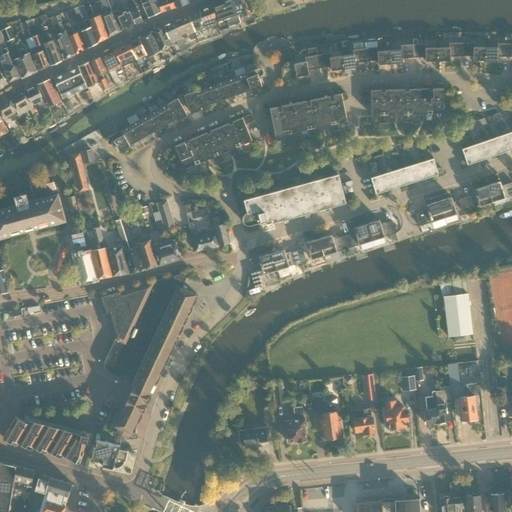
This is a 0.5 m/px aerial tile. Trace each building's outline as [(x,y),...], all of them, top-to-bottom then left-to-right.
[(100,0),(104,10),(111,7),(107,0),(100,0)] [(107,0),(111,7),(112,11),(118,9),(116,4),(118,3),(116,0),(107,0)] [(161,12),(156,0),(141,0),(149,17),(161,12)] [(174,0),(156,0),(161,12),(176,7),(174,0)] [(238,15),(240,15),(239,12),(237,13),(232,0),(229,0),(213,6),(220,29),(220,30),(241,23),(238,15)] [(239,12),(240,15),(241,18),(250,15),(244,0),(232,0),(237,13),(239,12)] [(85,7),(88,16),(89,19),(90,21),(98,43),(108,37),(100,15),(94,17),(92,13),(93,13),(90,5),(85,7)] [(122,30),(135,25),(143,21),(135,5),(120,12),(121,13),(116,16),(122,30)] [(88,16),(85,7),(84,7),(84,6),(74,9),(76,14),(79,13),(81,19),(88,16)] [(217,30),(220,29),(213,6),(199,11),(206,28),(206,27),(216,24),(217,30)] [(65,12),(68,19),(73,17),(71,10),(65,12)] [(101,14),(108,37),(121,31),(112,10),(101,14)] [(204,36),(209,35),(206,28),(199,11),(189,15),(199,36),(197,31),(202,29),(204,36)] [(39,17),(41,23),(49,20),(46,14),(39,17)] [(182,39),(189,36),(191,40),(199,36),(189,15),(174,22),(182,39)] [(39,34),(35,25),(33,19),(25,21),(31,37),(34,36),(37,46),(38,45),(40,51),(33,54),(39,70),(50,65),(39,34)] [(54,33),(49,20),(41,23),(44,31),(45,31),(49,41),(43,43),(51,65),(62,60),(55,42),(55,41),(52,34),(54,33)] [(86,22),(85,20),(78,23),(88,48),(98,43),(90,21),(86,22)] [(181,43),(183,48),(186,46),(185,43),(182,39),(174,22),(164,26),(171,44),(177,41),(179,44),(181,43)] [(73,33),(69,23),(64,25),(68,36),(76,54),(86,49),(79,31),(73,33)] [(160,50),(172,45),(163,26),(151,31),(160,50)] [(19,51),(16,43),(10,27),(2,30),(4,35),(2,36),(7,47),(8,47),(15,61),(14,62),(15,66),(16,65),(22,78),(37,71),(30,52),(22,56),(19,51)] [(75,54),(65,30),(54,35),(64,59),(75,54)] [(153,54),(160,50),(151,31),(139,37),(151,63),(156,60),(153,54)] [(129,42),(136,59),(144,55),(144,57),(143,57),(145,62),(149,60),(139,37),(129,42)] [(137,60),(136,59),(129,42),(114,50),(123,67),(137,60)] [(450,56),(462,56),(462,42),(449,43),(449,47),(438,47),(438,61),(450,60),(450,56)] [(486,60),(486,47),(474,47),(474,43),(462,42),(462,56),(473,56),(473,60),(486,60)] [(509,57),(510,43),(498,43),(497,47),(486,47),(486,60),(498,61),(498,56),(509,57)] [(403,58),(414,57),(413,44),(401,45),(401,49),(390,50),(391,63),(403,62),(403,58)] [(438,61),(438,47),(426,48),(426,44),(413,44),(414,57),(426,57),(426,61),(438,61)] [(391,63),(390,50),(378,51),(378,47),(365,48),(367,61),(378,60),(379,64),(391,63)] [(355,63),(367,61),(365,48),(353,50),(354,54),(342,56),(344,69),(356,67),(355,63)] [(103,55),(110,73),(116,69),(119,75),(125,72),(123,67),(114,50),(103,55)] [(8,52),(3,54),(5,59),(0,62),(10,82),(20,77),(14,64),(14,65),(8,52)] [(344,69),(342,56),(330,57),(330,53),(317,55),(320,68),(331,66),(332,70),(344,69)] [(308,70),(320,68),(317,55),(305,57),(306,61),(294,64),(297,76),(309,74),(308,70)] [(101,56),(90,61),(100,83),(101,85),(103,90),(109,87),(107,83),(110,82),(108,79),(106,80),(105,77),(104,78),(102,73),(107,70),(101,56)] [(100,83),(90,61),(79,66),(88,87),(100,83)] [(68,71),(77,91),(88,87),(78,66),(68,71)] [(246,73),(252,89),(264,85),(261,76),(263,74),(264,72),(263,70),(262,69),(261,68),(259,68),(246,73)] [(0,88),(8,83),(0,70),(0,88)] [(63,98),(77,91),(68,71),(53,77),(63,98)] [(253,91),(252,89),(246,73),(236,77),(241,93),(248,91),(248,93),(253,91)] [(235,95),(241,93),(236,77),(225,80),(232,99),(236,97),(235,95)] [(38,84),(48,106),(56,103),(57,106),(63,103),(51,79),(38,84)] [(228,100),(232,99),(225,80),(215,84),(221,100),(227,98),(228,100)] [(215,102),(221,100),(215,84),(205,87),(212,106),(216,105),(215,102)] [(32,105),(38,103),(41,110),(47,107),(37,85),(25,91),(32,105)] [(208,107),(212,106),(205,87),(195,91),(201,107),(207,105),(208,107)] [(419,89),(420,114),(447,113),(450,112),(451,110),(452,108),(451,105),(449,103),(446,103),(444,103),(444,88),(419,89)] [(372,115),(396,115),(395,89),(365,90),(363,91),(361,93),(361,96),(363,97),(365,98),(371,98),(372,115)] [(396,115),(420,114),(419,89),(395,89),(396,115)] [(36,119),(38,117),(32,105),(25,91),(11,99),(17,110),(20,115),(31,109),(36,119)] [(92,97),(90,91),(84,93),(87,99),(92,97)] [(202,109),(201,107),(195,91),(184,95),(191,113),(202,109)] [(318,98),(323,126),(347,121),(343,100),(345,100),(347,99),(348,97),(348,95),(346,93),(345,93),(344,93),(318,98)] [(168,104),(176,119),(177,121),(188,115),(178,98),(168,104)] [(300,131),(323,126),(318,98),(294,103),(300,131)] [(0,112),(2,116),(5,121),(10,118),(12,121),(17,119),(21,126),(24,124),(20,115),(10,99),(0,105),(0,112)] [(276,136),(300,131),(294,103),(268,108),(266,109),(265,111),(265,114),(267,115),(269,115),(271,115),(276,136)] [(159,109),(169,126),(172,124),(171,122),(176,119),(168,104),(159,109)] [(149,114),(158,129),(164,126),(165,128),(169,126),(159,109),(149,114)] [(140,120),(150,137),(153,135),(152,133),(158,129),(149,114),(140,120)] [(220,127),(230,150),(252,140),(245,124),(251,122),(253,120),(254,118),(253,116),(251,115),(248,115),(220,127)] [(0,135),(8,131),(0,116),(0,137),(1,138),(0,136),(0,135)] [(131,125),(139,140),(145,137),(146,139),(150,137),(140,120),(131,125)] [(121,131),(129,146),(130,148),(135,145),(133,143),(139,140),(131,125),(121,131)] [(207,159),(230,150),(220,127),(198,136),(207,159)] [(118,152),(129,146),(121,131),(110,137),(108,138),(107,140),(108,142),(109,144),(111,144),(113,144),(118,152)] [(507,151),(511,149),(511,134),(511,132),(501,135),(507,151)] [(497,154),(507,151),(501,135),(492,138),(497,154)] [(183,170),(207,159),(198,136),(175,146),(181,159),(179,160),(177,162),(176,164),(176,167),(178,169),(180,170),(183,170)] [(487,158),(497,154),(492,138),(482,142),(487,158)] [(477,161),(487,158),(482,142),(472,145),(477,161)] [(468,164),(477,161),(472,145),(462,148),(466,159),(463,160),(462,161),(462,163),(463,164),(465,164),(467,163),(468,164)] [(83,158),(92,155),(93,155),(92,149),(82,152),(83,158)] [(70,156),(79,192),(84,190),(86,198),(91,197),(80,153),(70,156)] [(85,163),(94,161),(95,161),(93,155),(92,155),(83,158),(85,163)] [(423,161),(428,177),(438,174),(438,173),(441,172),(442,171),(443,169),(441,168),(440,168),(437,168),(434,158),(423,161)] [(418,180),(428,177),(423,161),(413,164),(418,180)] [(407,184),(418,180),(413,164),(402,168),(407,184)] [(397,187),(407,184),(402,168),(392,171),(397,187)] [(386,190),(397,187),(392,171),(381,174),(386,190)] [(56,188),(52,173),(29,180),(33,195),(56,188)] [(248,225),(251,225),(265,222),(266,223),(268,224),(269,224),(346,202),(338,174),(244,199),(248,212),(245,214),(243,216),(243,219),(243,222),(245,224),(248,225)] [(376,193),(386,190),(381,174),(371,177),(374,188),(371,189),(370,190),(370,192),(371,193),(373,193),(376,192),(376,193)] [(487,185),(493,202),(506,198),(506,197),(511,195),(511,196),(511,195),(511,182),(507,184),(509,188),(503,190),(500,181),(487,185)] [(480,206),(493,202),(487,185),(475,189),(480,206)] [(29,202),(27,193),(15,196),(18,205),(0,210),(0,236),(64,219),(60,203),(57,195),(29,202)] [(67,198),(71,211),(78,210),(74,196),(67,198)] [(465,198),(469,210),(474,208),(471,196),(465,198)] [(93,204),(92,197),(77,200),(78,208),(93,204)] [(439,201),(444,218),(457,213),(452,197),(439,201)] [(463,212),(469,210),(465,198),(459,200),(463,212)] [(159,209),(169,206),(167,201),(157,204),(159,209)] [(420,226),(444,218),(439,201),(426,205),(428,210),(416,214),(420,226)] [(160,214),(170,211),(169,206),(159,209),(160,214)] [(162,219),(172,216),(170,211),(160,214),(162,219)] [(164,225),(173,222),(172,216),(162,219),(164,225)] [(212,218),(214,223),(214,226),(215,226),(220,245),(229,243),(224,223),(221,224),(219,216),(212,218)] [(130,248),(122,225),(120,219),(116,220),(117,226),(124,246),(130,273),(143,270),(136,247),(130,248)] [(367,224),(372,240),(390,235),(391,240),(397,238),(396,233),(392,221),(381,224),(380,220),(367,224)] [(173,222),(164,225),(165,230),(172,228),(175,227),(175,226),(173,222)] [(359,244),(372,240),(367,224),(354,228),(359,244)] [(112,276),(105,247),(100,227),(92,229),(96,242),(99,242),(101,248),(92,250),(99,279),(112,276)] [(196,251),(207,248),(219,246),(215,230),(203,233),(192,236),(196,251)] [(348,248),(345,236),(333,239),(332,234),(319,238),(324,255),(348,248)] [(345,236),(348,248),(354,246),(350,234),(345,236)] [(312,259),(324,255),(319,238),(306,242),(312,259)] [(158,266),(150,239),(137,243),(145,269),(158,266)] [(166,248),(171,262),(181,259),(174,239),(162,243),(164,249),(166,248)] [(160,265),(171,262),(166,248),(164,249),(162,243),(153,245),(160,265)] [(130,273),(123,246),(106,249),(113,276),(130,273)] [(301,263),(297,251),(286,254),(284,249),(271,253),(277,270),(301,263)] [(297,251),(301,263),(306,261),(303,249),(297,251)] [(259,276),(277,270),(271,253),(259,257),(262,269),(251,272),(256,287),(262,285),(259,276)] [(90,254),(77,256),(83,282),(97,279),(90,254)] [(0,292),(8,292),(2,262),(0,262),(0,292)] [(189,277),(180,274),(102,296),(115,339),(121,342),(108,371),(118,376),(123,374),(136,381),(129,397),(121,414),(115,412),(108,427),(129,437),(135,438),(138,417),(145,404),(196,294),(179,286),(183,276),(188,278),(189,277)] [(473,333),(466,279),(440,283),(442,296),(443,296),(449,337),(473,333)] [(458,386),(456,364),(447,365),(450,387),(458,386)] [(415,368),(416,381),(424,380),(423,367),(415,368)] [(350,375),(349,375),(348,375),(347,376),(346,376),(346,377),(345,378),(345,379),(345,380),(345,381),(345,382),(346,382),(346,383),(347,383),(348,384),(349,384),(350,384),(351,384),(352,383),(353,383),(353,382),(354,381),(354,380),(354,379),(354,378),(353,378),(353,377),(352,376),(351,375),(350,375)] [(495,377),(497,393),(507,391),(505,376),(495,377)] [(364,380),(366,400),(369,400),(376,399),(374,379),(364,380)] [(477,418),(476,409),(479,409),(476,383),(466,384),(468,396),(459,397),(462,420),(463,420),(465,421),(469,421),(470,419),(477,418)] [(434,413),(435,421),(435,422),(436,422),(438,424),(442,424),(444,422),(445,421),(445,420),(450,420),(449,412),(447,412),(446,403),(444,404),(444,401),(451,400),(449,386),(440,387),(440,390),(435,391),(437,413),(434,413)] [(275,390),(277,404),(284,403),(282,390),(275,390)] [(426,423),(435,421),(434,413),(437,413),(435,391),(432,391),(433,396),(425,396),(427,409),(424,409),(426,423)] [(338,411),(334,411),(334,408),(338,403),(338,397),(333,393),(327,394),(324,398),(319,395),(310,396),(312,412),(322,411),(322,419),(321,419),(322,430),(324,430),(325,439),(341,437),(340,427),(342,427),(341,419),(339,419),(338,411)] [(378,410),(376,399),(369,400),(371,411),(378,410)] [(396,407),(395,401),(385,402),(386,413),(385,413),(386,420),(389,420),(390,430),(397,430),(397,428),(406,427),(405,419),(409,419),(408,413),(404,413),(404,406),(396,407)] [(304,418),(302,406),(293,407),(295,420),(284,421),(285,429),(286,429),(287,434),(286,435),(286,437),(286,438),(286,440),(287,440),(288,441),(288,442),(299,441),(299,442),(300,442),(301,442),(302,442),(304,442),(304,441),(305,440),(307,440),(305,426),(306,426),(305,418),(304,418)] [(373,419),(372,419),(370,408),(354,410),(355,419),(354,419),(355,432),(364,431),(364,434),(375,432),(373,419)] [(273,422),(271,409),(264,410),(266,423),(273,422)] [(81,461),(84,449),(89,450),(90,445),(89,445),(92,432),(82,430),(82,433),(31,419),(29,423),(16,415),(3,437),(11,442),(13,438),(26,446),(28,442),(41,450),(43,446),(56,454),(58,450),(79,463),(80,463),(81,461)] [(268,434),(267,426),(237,430),(239,442),(244,441),(245,447),(268,444),(267,435),(268,434)] [(119,449),(120,445),(97,439),(95,447),(94,447),(91,459),(103,462),(102,465),(113,468),(116,468),(119,468),(122,465),(124,463),(125,460),(126,460),(128,451),(119,449)] [(9,511),(12,497),(11,497),(16,465),(5,462),(4,467),(0,466),(0,511),(9,511)] [(16,465),(12,497),(9,511),(28,511),(30,502),(34,470),(16,465)] [(62,504),(65,494),(69,495),(72,483),(40,474),(35,489),(46,492),(47,489),(49,490),(42,511),(63,511),(66,505),(62,504)] [(502,494),(501,493),(498,493),(497,494),(490,495),(491,503),(489,503),(489,511),(495,511),(496,510),(505,510),(504,494),(502,494)] [(481,511),(480,496),(478,496),(477,494),(473,495),(472,496),(466,497),(467,511),(481,511)] [(461,511),(460,498),(451,499),(448,496),(443,497),(443,499),(441,499),(442,511),(461,511)] [(420,511),(420,500),(413,500),(413,498),(405,498),(355,502),(356,511),(420,511)]
